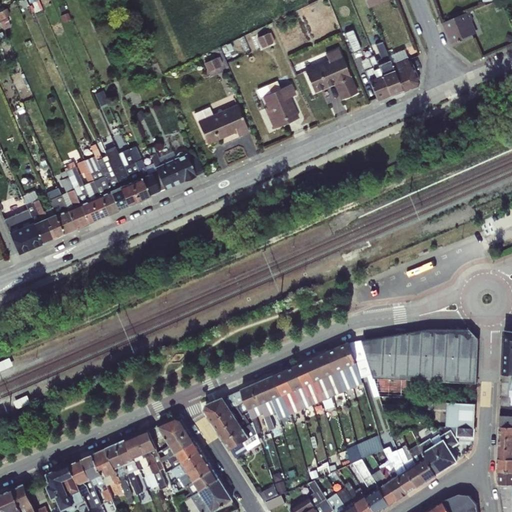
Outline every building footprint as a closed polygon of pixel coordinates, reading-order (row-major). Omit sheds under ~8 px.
[(7,8),(0,11),(0,17),(1,20),(7,17),(10,15),(7,8)] [(69,12),(61,16),(64,22),(71,19),(69,12)] [(470,12),(442,23),(451,44),(477,33),(471,19),(473,19),(470,12)] [(7,17),(1,20),(4,28),(10,25),(7,17)] [(352,30),(345,33),(353,52),(361,49),(352,30)] [(268,32),(258,37),(262,47),(272,43),(272,42),(268,32)] [(328,59),(305,69),(315,91),(334,83),(341,98),(357,92),(338,48),(325,54),(328,59)] [(378,53),(382,62),(389,60),(385,50),(378,53)] [(373,69),(378,67),(373,56),(368,58),(373,69)] [(217,57),(204,63),(208,71),(221,65),(217,57)] [(361,60),(369,79),(376,77),(373,69),(368,58),(361,60)] [(394,71),(412,64),(409,58),(391,65),(393,70),(394,69),(394,71)] [(389,60),(382,62),(386,73),(393,70),(391,65),(389,60)] [(412,64),(394,71),(402,89),(404,91),(418,85),(420,80),(412,64)] [(381,74),(382,74),(379,67),(378,67),(373,69),(376,77),(381,74)] [(382,74),(381,74),(390,94),(402,89),(394,71),(394,69),(393,70),(386,73),(382,74)] [(376,77),(369,79),(377,99),(390,94),(381,74),(376,77)] [(262,96),(280,88),(277,81),(257,90),(261,97),(262,96)] [(114,83),(109,86),(114,93),(119,90),(114,83)] [(280,88),(262,96),(267,107),(265,108),(273,128),(299,117),(290,97),(296,94),(291,83),(280,88)] [(212,114),(198,120),(208,144),(237,131),(239,136),(249,131),(236,104),(212,114)] [(194,113),(198,120),(212,114),(209,107),(194,113)] [(106,156),(109,161),(117,158),(121,168),(124,167),(128,165),(122,152),(118,152),(115,145),(105,149),(106,156)] [(152,173),(159,190),(164,187),(155,167),(153,163),(145,166),(136,146),(129,149),(141,177),(152,173)] [(141,177),(129,149),(122,152),(128,165),(124,167),(131,182),(132,181),(141,177)] [(94,152),(95,156),(110,190),(119,186),(109,161),(106,156),(101,158),(97,151),(94,152)] [(176,156),(176,155),(174,151),(158,157),(161,164),(176,158),(176,157),(176,156)] [(161,164),(158,157),(156,152),(150,154),(153,163),(155,167),(161,164)] [(155,167),(164,187),(165,189),(195,175),(189,161),(186,153),(176,158),(161,164),(155,167)] [(85,160),(100,196),(110,191),(109,190),(110,190),(95,156),(85,160)] [(189,161),(195,175),(203,172),(197,157),(189,161)] [(131,182),(124,167),(121,168),(117,158),(109,161),(119,186),(120,187),(131,182)] [(90,200),(100,196),(85,160),(77,163),(82,173),(83,172),(88,182),(83,184),(90,200)] [(65,170),(80,204),(90,200),(83,184),(79,174),(75,166),(65,170)] [(67,210),(80,204),(65,170),(60,173),(63,178),(61,180),(69,200),(64,202),(67,210)] [(152,173),(141,177),(149,194),(159,190),(152,173)] [(141,177),(132,181),(140,199),(149,194),(141,177)] [(131,182),(120,187),(128,204),(140,199),(132,181),(131,182)] [(110,191),(117,209),(128,204),(120,187),(119,186),(110,190),(109,190),(110,191)] [(60,212),(67,210),(64,202),(58,188),(50,191),(60,212)] [(26,204),(38,199),(34,190),(21,196),(26,204)] [(55,214),(60,212),(50,191),(46,192),(52,205),(52,208),(55,214)] [(100,196),(108,213),(117,209),(110,191),(100,196)] [(100,196),(90,200),(98,217),(108,213),(100,196)] [(26,204),(27,208),(33,223),(44,218),(54,214),(52,208),(43,211),(38,199),(26,204)] [(90,200),(80,204),(88,222),(98,217),(90,200)] [(67,210),(76,227),(88,222),(80,204),(67,210)] [(27,208),(4,219),(18,252),(42,242),(33,223),(27,208)] [(55,215),(64,233),(76,227),(67,210),(60,212),(55,215)] [(54,214),(44,218),(52,238),(64,233),(55,215),(55,214),(54,214)] [(44,218),(33,223),(42,242),(42,243),(52,238),(44,218)] [(414,380),(477,383),(479,338),(470,328),(428,328),(362,340),(374,378),(414,380)] [(374,378),(362,340),(350,342),(357,362),(361,377),(368,375),(371,383),(375,382),(374,378)] [(357,362),(350,342),(337,347),(346,367),(357,362)] [(346,367),(337,347),(328,351),(336,371),(346,367)] [(336,371),(328,351),(319,355),(326,376),(336,371)] [(326,376),(319,355),(306,361),(315,380),(326,376)] [(315,380),(306,361),(296,365),(305,385),(315,380)] [(362,380),(361,377),(357,362),(346,367),(350,376),(353,384),(362,380)] [(305,385),(296,365),(286,370),(294,389),(305,385)] [(339,380),(350,376),(346,367),(336,371),(339,380)] [(294,389),(286,370),(275,375),(283,395),(294,389)] [(341,384),(339,380),(336,371),(326,376),(331,389),(331,390),(337,388),(336,387),(340,385),(341,385),(341,384)] [(511,374),(502,373),(501,405),(511,405),(511,374)] [(283,395),(275,375),(264,379),(272,399),(283,395)] [(331,389),(326,376),(315,380),(319,389),(320,393),(322,392),(331,389)] [(414,380),(374,378),(375,382),(382,405),(383,405),(391,405),(425,407),(414,380)] [(272,399),(264,379),(252,384),(261,404),(272,399)] [(305,385),(308,394),(319,389),(315,380),(305,385)] [(347,382),(341,384),(341,385),(340,385),(342,392),(343,393),(350,390),(347,382)] [(261,404),(252,384),(242,389),(246,402),(248,407),(249,409),(261,404)] [(298,398),(286,403),(291,414),(342,392),(340,385),(336,387),(337,388),(331,390),(331,389),(322,392),(320,393),(319,389),(308,394),(298,398)] [(305,385),(294,389),(298,398),(308,394),(305,385)] [(246,402),(242,389),(224,397),(231,408),(232,409),(239,405),(246,402)] [(298,398),(294,389),(283,395),(286,403),(298,398)] [(272,399),(275,408),(277,411),(275,412),(278,420),(286,418),(285,415),(287,414),(285,409),(282,410),(281,406),(286,403),(283,395),(272,399)] [(206,404),(205,410),(212,420),(231,408),(224,397),(206,404)] [(338,397),(331,400),(335,407),(341,404),(338,397)] [(275,408),(272,399),(261,404),(264,413),(275,408)] [(476,403),(448,402),(447,426),(458,427),(458,436),(475,437),(476,427),(475,427),(476,403)] [(253,421),(253,422),(260,420),(258,416),(264,413),(261,404),(249,409),(250,412),(251,416),(253,421)] [(511,405),(501,405),(501,414),(511,415),(511,405)] [(231,408),(212,420),(219,431),(238,418),(232,409),(231,408)] [(250,412),(238,418),(244,428),(251,438),(231,450),(236,458),(248,450),(245,445),(258,437),(253,422),(253,421),(250,423),(247,418),(251,416),(250,412)] [(267,414),(264,415),(269,429),(278,425),(274,413),(268,416),(267,414)] [(511,415),(501,414),(500,426),(511,426),(511,415)] [(177,418),(159,425),(167,438),(171,444),(190,432),(183,419),(177,418)] [(244,428),(238,418),(219,431),(224,440),(244,428)] [(3,424),(0,425),(0,436),(2,442),(9,439),(3,424)] [(167,438),(159,425),(149,429),(158,448),(157,448),(158,453),(163,450),(163,449),(160,443),(167,438)] [(511,437),(511,426),(500,426),(500,437),(511,437)] [(251,438),(244,428),(224,440),(231,450),(251,438)] [(158,448),(149,429),(138,434),(146,453),(157,448),(158,448)] [(452,429),(440,436),(440,437),(443,440),(445,439),(450,448),(460,443),(452,429)] [(196,441),(190,432),(171,444),(176,453),(196,441)] [(146,453),(138,434),(126,439),(134,458),(146,453)] [(245,445),(248,450),(261,442),(258,437),(245,445)] [(440,437),(433,441),(436,445),(443,440),(440,437)] [(511,437),(500,437),(499,447),(511,448),(511,437)] [(167,438),(160,443),(163,449),(171,444),(167,438)] [(431,438),(419,445),(424,453),(436,445),(433,441),(431,438)] [(134,458),(126,439),(116,444),(125,464),(135,460),(134,458)] [(427,458),(437,474),(458,461),(450,448),(445,439),(443,440),(436,445),(424,453),(427,458)] [(202,450),(196,441),(176,453),(177,453),(182,462),(202,450)] [(408,447),(412,455),(417,464),(418,463),(427,458),(424,453),(419,445),(418,442),(413,445),(411,442),(407,444),(408,447)] [(125,464),(116,444),(107,448),(116,468),(125,464)] [(166,455),(161,458),(162,462),(169,458),(177,453),(176,453),(171,444),(163,449),(163,450),(166,455)] [(268,445),(262,447),(265,456),(272,453),(271,450),(270,451),(268,445)] [(385,449),(390,459),(399,475),(407,470),(398,450),(393,452),(390,446),(385,449)] [(403,447),(398,450),(407,470),(417,464),(412,455),(408,458),(403,447)] [(511,448),(499,447),(498,458),(511,458),(511,448)] [(116,468),(107,448),(94,454),(101,469),(104,468),(107,476),(118,472),(118,471),(116,468)] [(134,458),(135,460),(139,469),(140,469),(144,468),(153,488),(159,485),(161,489),(168,486),(161,470),(165,468),(162,462),(161,458),(158,453),(157,448),(146,453),(134,458)] [(208,460),(202,450),(182,462),(188,472),(208,460)] [(177,453),(169,458),(174,467),(182,462),(177,453)] [(101,469),(94,454),(82,459),(91,479),(103,474),(101,469)] [(362,469),(367,466),(363,458),(352,463),(366,484),(369,481),(362,469)] [(427,458),(418,463),(428,480),(437,474),(427,458)] [(511,458),(498,458),(498,471),(511,471),(511,458)] [(91,479),(82,459),(71,464),(80,484),(91,479)] [(398,476),(399,475),(390,459),(379,466),(382,469),(389,482),(398,476)] [(125,464),(129,473),(137,494),(143,492),(139,483),(136,475),(134,476),(133,471),(139,469),(135,460),(125,464)] [(214,469),(208,460),(188,472),(194,481),(214,469)] [(328,461),(318,468),(319,473),(321,477),(331,472),(328,461)] [(182,462),(174,467),(172,468),(178,478),(188,472),(182,462)] [(407,470),(419,487),(428,480),(418,463),(417,464),(407,470)] [(80,484),(71,464),(48,473),(52,484),(48,486),(53,498),(58,497),(63,510),(64,510),(76,504),(72,494),(82,489),(80,484)] [(118,471),(118,472),(121,481),(129,503),(134,501),(132,495),(133,495),(127,480),(126,480),(124,475),(129,473),(125,464),(116,468),(118,471)] [(366,484),(361,487),(367,495),(367,496),(380,488),(367,466),(362,469),(369,481),(366,484)] [(319,473),(318,468),(317,467),(307,471),(309,477),(311,476),(312,478),(316,476),(315,474),(319,473)] [(103,474),(108,485),(121,481),(118,472),(107,476),(104,468),(101,469),(103,474)] [(220,478),(214,469),(194,481),(200,491),(220,478)] [(398,476),(409,493),(419,487),(407,470),(399,475),(398,476)] [(511,471),(498,471),(499,484),(511,483),(511,471)] [(188,472),(178,478),(183,488),(186,486),(194,481),(188,472)] [(91,479),(94,486),(98,484),(99,486),(101,485),(103,490),(102,491),(107,502),(114,499),(108,485),(103,474),(91,479)] [(389,482),(400,499),(409,493),(398,476),(389,482)] [(233,499),(220,478),(200,491),(214,511),(233,499)] [(82,489),(86,500),(91,511),(103,511),(105,511),(94,486),(91,479),(80,484),(82,489)] [(315,479),(310,482),(316,491),(321,488),(315,479)] [(194,481),(186,486),(191,493),(186,496),(184,493),(177,496),(181,503),(189,498),(191,496),(200,491),(194,481)] [(345,484),(352,496),(356,502),(367,495),(361,487),(356,491),(349,481),(345,484)] [(391,504),(400,499),(389,482),(380,488),(391,504)] [(511,511),(511,483),(499,484),(503,511),(511,511)] [(25,484),(14,489),(23,509),(34,504),(25,484)] [(275,485),(261,493),(265,501),(278,494),(275,485)] [(380,488),(367,496),(376,511),(379,511),(391,504),(380,488)] [(14,489),(0,494),(0,511),(21,511),(23,511),(24,511),(23,509),(14,489)] [(72,494),(76,504),(86,500),(82,489),(72,494)] [(200,491),(191,496),(201,511),(214,511),(200,491)] [(317,494),(310,498),(315,506),(319,511),(326,511),(333,507),(328,499),(323,491),(317,495),(317,494)] [(357,503),(356,502),(352,496),(348,499),(344,492),(339,495),(348,509),(357,503)] [(336,511),(341,511),(348,509),(339,495),(338,493),(328,499),(333,507),(336,511)] [(282,495),(266,502),(270,510),(285,503),(282,495)] [(356,502),(357,503),(363,511),(376,511),(367,496),(367,495),(356,502)] [(444,501),(451,511),(462,511),(477,503),(470,496),(459,495),(444,501)] [(305,511),(315,506),(310,498),(310,497),(291,509),(293,511),(305,511)] [(434,507),(437,511),(451,511),(444,501),(434,507)] [(363,511),(357,503),(348,509),(349,511),(363,511)] [(477,511),(477,503),(462,511),(477,511)]
